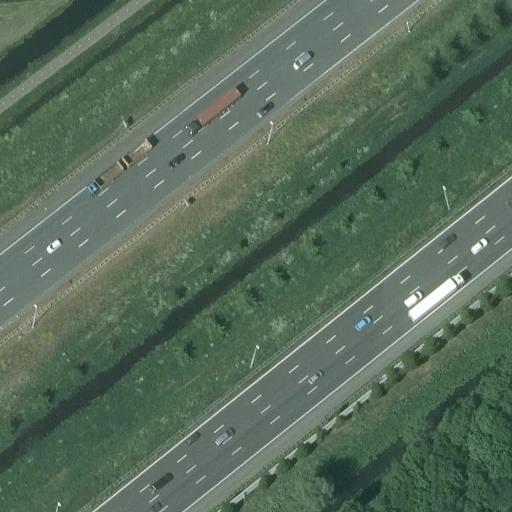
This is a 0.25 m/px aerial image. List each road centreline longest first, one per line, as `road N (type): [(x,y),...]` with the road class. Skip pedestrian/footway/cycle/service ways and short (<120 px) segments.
road 1 (motorway): [(137,511),(511,212)]
road 2 (motorway): [(371,0),(0,290)]
